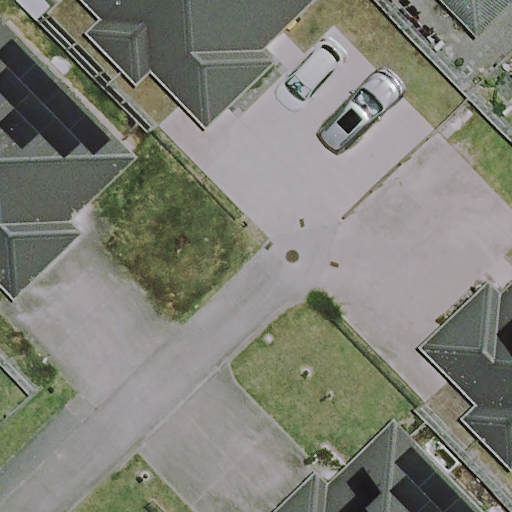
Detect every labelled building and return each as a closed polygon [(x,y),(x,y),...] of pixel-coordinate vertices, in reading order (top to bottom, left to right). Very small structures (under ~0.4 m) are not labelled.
[(323,0),(75,0),(101,25),(84,42),(145,102),(162,84),(231,151),(303,77),(275,50),(323,0)] [(511,0),(450,0),(487,36),(511,10),(511,0)] [(0,10),(0,279),(4,283),(0,286),(0,304),(22,328),(102,254),(76,226),(143,163),(0,10)] [(511,286),(427,364),(511,456),(511,286)] [(484,511),(402,423),(304,511),(484,511)]
